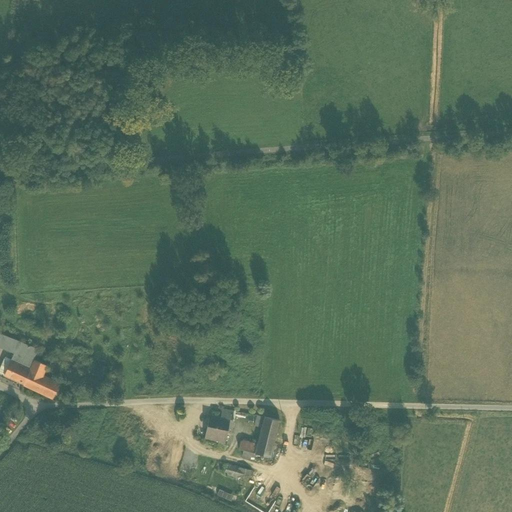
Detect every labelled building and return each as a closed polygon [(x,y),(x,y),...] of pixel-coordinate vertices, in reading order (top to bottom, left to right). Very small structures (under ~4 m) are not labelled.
[(38,350),(0,335),(0,347),(14,353),(34,362),(34,361),(38,350)] [(11,361),(30,369),(34,362),(14,353),(11,360),(11,361)] [(0,367),(0,373),(4,375),(11,361),(11,360),(5,357),(0,367)] [(4,377),(23,385),(29,373),(30,369),(11,361),(4,375),(4,377)] [(34,361),(34,362),(30,369),(29,373),(41,378),(46,367),(34,361)] [(56,375),(101,396),(105,387),(61,366),(56,375)] [(41,378),(29,373),(23,385),(51,397),(57,385),(41,378)] [(221,418),(233,420),(235,412),(222,410),(221,418)] [(261,428),(264,417),(257,415),(254,426),(261,428)] [(218,444),(224,446),(228,429),(231,430),(233,420),(221,418),(210,416),(204,438),(219,442),(218,444)] [(280,421),(264,417),(261,428),(257,445),(255,453),(255,454),(270,457),(280,421)] [(58,447),(66,449),(73,425),(65,423),(58,447)] [(244,451),(255,453),(257,445),(241,441),(238,449),(244,451)] [(242,457),(254,460),(255,454),(255,453),(244,451),(242,457)] [(224,474),(238,478),(240,468),(227,465),(224,474)] [(251,471),(240,468),(238,478),(250,476),(251,471)] [(243,488),(237,495),(244,500),(249,492),(243,488)] [(234,496),(219,490),(217,495),(231,502),(234,496)] [(279,510),(278,511),(289,511),(292,502),(278,497),(277,500),(271,498),(267,511),(271,511),(272,509),(279,510)]
